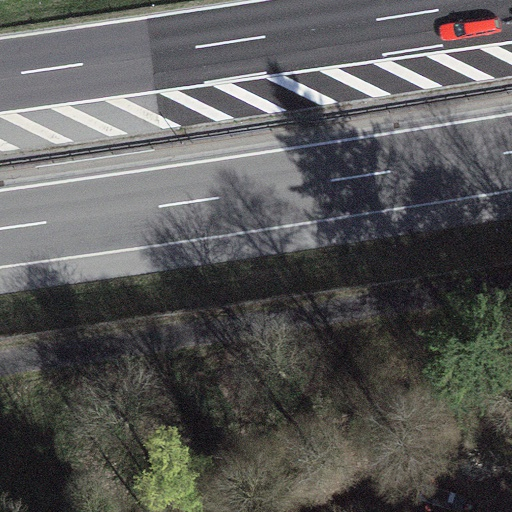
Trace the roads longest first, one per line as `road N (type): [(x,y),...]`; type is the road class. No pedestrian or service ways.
road 1 (track): [(0,360),(511,274)]
road 2 (motorway): [(0,230),(511,153)]
road 3 (motorway): [(511,1),(0,75)]
